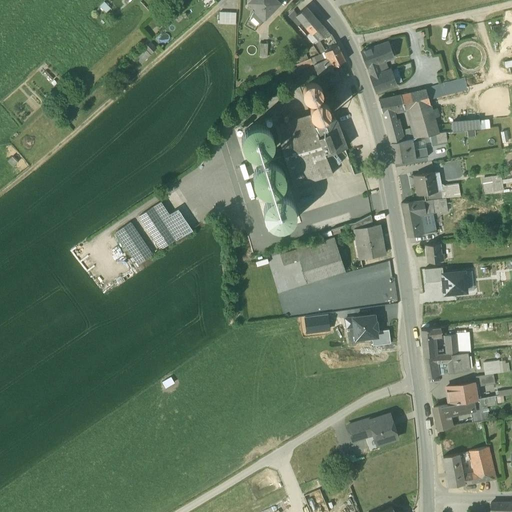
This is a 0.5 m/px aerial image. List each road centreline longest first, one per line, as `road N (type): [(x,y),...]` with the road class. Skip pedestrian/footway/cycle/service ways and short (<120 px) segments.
road 1 (tertiary): [(430,498),(408,297),(375,115),(351,42),(320,0)]
road 2 (track): [(0,194),(209,17)]
road 3 (track): [(511,3),(351,42)]
